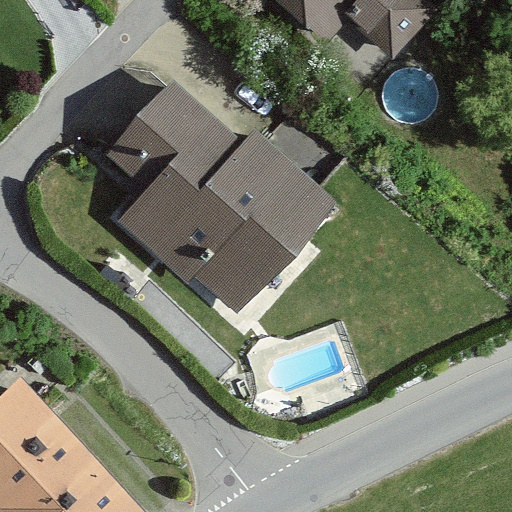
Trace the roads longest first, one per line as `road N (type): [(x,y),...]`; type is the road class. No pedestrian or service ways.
road 1 (residential): [(262,511),(207,435),(134,355),(62,295),(0,260)]
road 2 (tertiary): [(263,511),(511,384)]
road 3 (residential): [(0,169),(163,0)]
road 4 (unknown): [(160,3),(291,135)]
